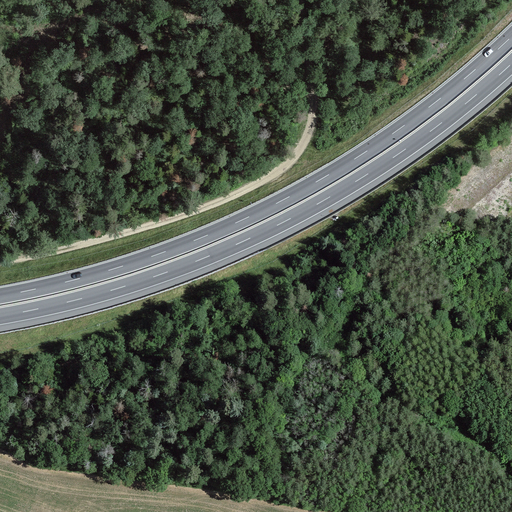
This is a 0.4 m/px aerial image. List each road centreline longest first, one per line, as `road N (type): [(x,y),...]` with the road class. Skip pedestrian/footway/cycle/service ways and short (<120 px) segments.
road 1 (trunk): [(511,36),(393,133),(279,202),(155,255),(0,295)]
road 2 (trunk): [(0,316),(161,274),(287,220),(403,150),(511,63)]
road 3 (track): [(0,260),(206,207),(292,158),(313,112),(300,0)]
